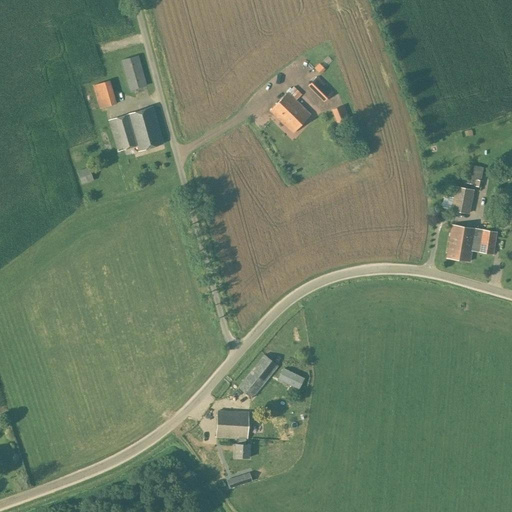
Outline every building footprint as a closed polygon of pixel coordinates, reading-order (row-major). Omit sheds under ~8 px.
[(121,61),(130,92),(147,87),(139,56),(121,61)] [(322,73),(327,67),(321,62),(316,68),(322,73)] [(317,77),(308,86),(323,102),(333,92),(317,77)] [(93,86),(100,110),(117,105),(110,81),(93,86)] [(294,87),(288,93),(270,112),(293,134),(311,115),(295,101),(301,95),(294,87)] [(331,111),(338,126),(350,121),(344,105),(331,111)] [(153,107),(109,121),(118,152),(137,146),(139,152),(163,144),(153,107)] [(89,167),(77,171),(82,185),(94,181),(89,167)] [(473,170),(467,169),(465,183),(472,184),(472,185),(476,186),(476,187),(482,188),(483,181),(481,181),(482,171),(473,170)] [(450,211),(469,215),(474,190),(455,187),(450,211)] [(449,232),(447,245),(447,250),(448,251),(447,259),(470,262),(472,251),(475,230),(452,226),(451,232),(449,232)] [(486,231),(475,230),(472,251),(493,254),(496,233),(486,232),(486,231)] [(237,388),(252,399),(278,366),(264,355),(237,388)] [(246,445),(246,439),(247,439),(248,413),(218,412),(216,438),(238,439),(238,445),(235,445),(235,458),(249,458),(250,445),(246,445)]
